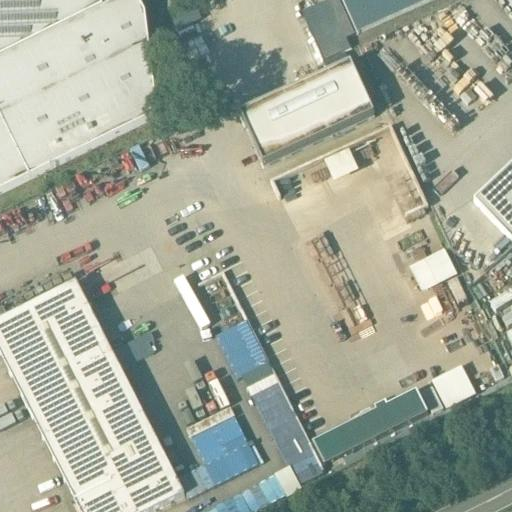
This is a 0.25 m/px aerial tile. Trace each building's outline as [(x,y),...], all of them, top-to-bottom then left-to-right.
[(0,0),(0,197),(158,119),(146,18),(136,0),(127,0),(103,12),(97,0),(0,0)] [(336,40),(232,81),(272,181),(384,137),(356,66),(348,69),(336,40)] [(511,171),(474,208),(511,248),(511,171)] [(447,253),(413,270),(425,294),(459,278),(447,253)] [(76,285),(0,324),(0,357),(77,511),(160,511),(185,500),(76,285)] [(250,349),(231,358),(241,378),(260,369),(250,349)] [(448,412),(478,396),(463,367),(433,383),(448,412)] [(278,375),(251,387),(295,483),(434,420),(421,391),(309,442),(278,375)] [(207,468),(180,479),(189,499),(260,469),(238,419),(194,439),(207,468)] [(257,511),(286,497),(277,479),(213,511),(257,511)]
